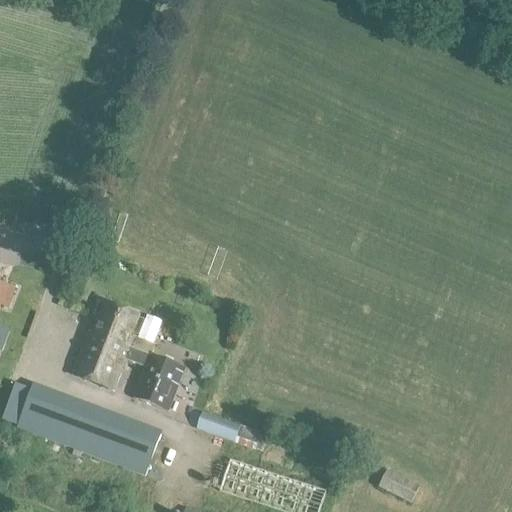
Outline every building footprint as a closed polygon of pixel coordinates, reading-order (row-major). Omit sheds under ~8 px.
[(144,321),(138,319),(103,305),(75,376),(116,392),(128,362),(132,350),(126,348),(132,333),(139,335),(144,321)] [(132,350),(128,362),(144,368),(132,399),(169,413),(186,368),(149,354),(148,356),(132,350)] [(17,428),(31,390),(16,385),(0,426),(15,431),(12,440),(36,449),(40,438),(17,428)] [(240,426),(205,415),(200,432),(234,443),(240,426)] [(240,426),(234,443),(258,451),(263,433),(240,426)] [(321,511),(328,493),(255,469),(230,461),(219,494),(274,511),(321,511)] [(379,489),(412,506),(422,487),(389,471),(379,489)]
